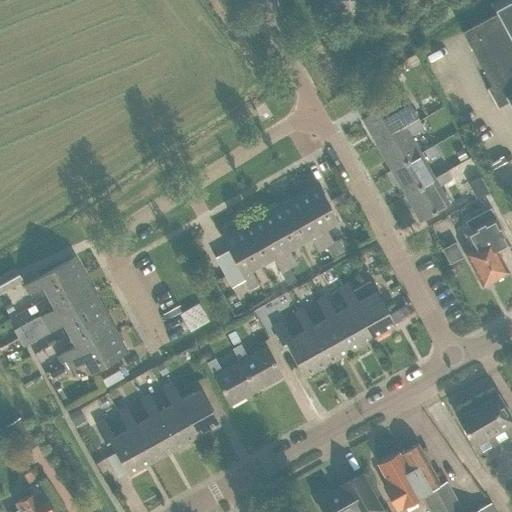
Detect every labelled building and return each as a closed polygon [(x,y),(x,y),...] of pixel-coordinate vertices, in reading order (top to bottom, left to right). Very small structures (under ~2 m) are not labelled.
[(325,0),(347,21),(367,0),(325,0)] [(511,0),(497,0),(491,3),(497,14),(462,32),(491,86),(486,88),(497,108),(509,101),(511,106),(511,0)] [(404,95),(362,119),(376,144),(406,128),(396,111),(409,103),(404,95)] [(423,129),(418,121),(406,128),(376,144),(390,170),(420,153),(410,136),(423,129)] [(433,146),(420,153),(390,170),(405,195),(434,178),(425,161),(437,154),(433,146)] [(451,179),(447,171),(434,178),(405,195),(419,221),(449,204),(439,186),(451,179)] [(468,183),(476,199),(489,192),(480,176),(468,183)] [(337,221),(317,186),(298,196),(325,246),(333,242),(325,228),(337,221)] [(298,196),(279,207),(299,243),(310,236),(318,250),(325,246),(298,196)] [(299,243),(279,207),(260,217),(288,267),(295,263),(288,249),(299,243)] [(491,245),(505,237),(490,208),(467,221),(471,230),(464,233),(473,250),(467,253),(483,283),(506,271),(491,245)] [(288,267),(260,217),(242,228),(262,264),(273,257),(280,271),(288,267)] [(250,270),(262,264),(242,228),(222,238),(229,250),(216,258),(232,287),(245,279),(250,288),(258,283),(250,270)] [(333,242),(325,246),(333,259),(340,255),(333,242)] [(455,242),(442,249),(450,264),(463,257),(455,242)] [(41,286),(48,297),(83,277),(73,258),(23,285),(28,293),(41,286)] [(0,276),(0,292),(22,280),(15,268),(0,276)] [(44,323),(94,296),(83,277),(48,297),(54,308),(40,316),(44,323)] [(338,289),(348,306),(353,303),(372,338),(395,326),(375,291),(357,301),(347,284),(338,289)] [(69,335),(104,314),(94,296),(44,323),(49,331),(62,323),(69,335)] [(316,301),(326,318),(330,316),(350,351),(372,338),(353,303),(348,306),(335,313),(325,296),(316,301)] [(190,329),(210,319),(201,300),(181,310),(190,329)] [(294,313),(303,331),(308,328),(327,363),(350,351),(330,316),(326,318),(312,326),(303,308),(294,313)] [(65,361),(115,333),(104,314),(69,335),(75,346),(61,353),(65,361)] [(327,363),(308,328),(303,331),(290,338),(280,321),(271,326),(282,344),(286,342),(304,376),(327,363)] [(239,341),(235,332),(227,336),(232,345),(239,341)] [(90,372),(126,352),(115,333),(65,361),(69,368),(83,361),(90,372)] [(231,348),(238,361),(255,391),(281,376),(265,346),(247,356),(240,344),(231,348)] [(230,405),(255,391),(238,361),(221,370),(214,358),(206,362),(230,405)] [(163,362),(157,366),(162,375),(168,372),(163,362)] [(61,367),(50,373),(54,381),(65,375),(61,367)] [(172,404),(176,402),(196,437),(219,424),(199,389),(181,399),(171,382),(162,387),(172,404)] [(176,402),(172,404),(158,412),(149,394),(140,399),(149,417),(154,414),(173,449),(196,437),(176,402)] [(457,418),(473,446),(511,423),(511,419),(497,394),(457,418)] [(126,407),(118,412),(127,429),(131,427),(151,462),(173,449),(154,414),(149,417),(136,424),(126,407)] [(79,408),(68,414),(75,426),(85,420),(79,408)] [(6,427),(24,454),(38,444),(20,417),(6,427)] [(109,440),(128,474),(151,462),(131,427),(127,429),(114,437),(104,419),(95,424),(105,442),(109,440)] [(396,511),(422,497),(429,511),(495,511),(490,503),(473,511),(463,511),(446,481),(441,484),(418,443),(400,453),(400,452),(378,463),(392,490),(387,493),(396,511)] [(324,511),(378,511),(382,510),(361,473),(339,486),(339,487),(317,499),(324,511)] [(53,511),(37,483),(24,490),(27,495),(16,502),(20,509),(14,511),(53,511)]
